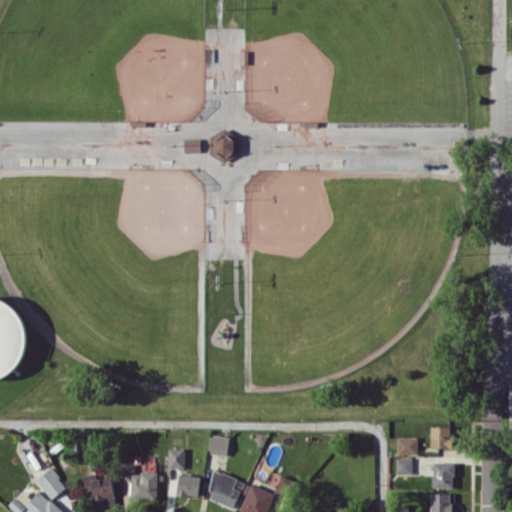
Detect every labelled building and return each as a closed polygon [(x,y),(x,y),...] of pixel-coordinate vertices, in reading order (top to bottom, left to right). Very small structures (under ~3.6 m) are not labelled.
[(209,156),(209,138),(222,129),(237,137),(238,154),(225,164),(209,156)] [(185,152),(201,151),(201,138),(184,138),(185,152)] [(0,377),(16,377),(26,340),(25,308),(0,301),(0,377)] [(452,447),(451,425),(431,426),(431,447),(452,447)] [(227,455),(230,437),(213,434),(210,452),(227,455)] [(418,436),(398,436),(398,453),(418,453),(418,436)] [(168,467),(185,467),(185,448),(169,447),(168,467)] [(158,497),(157,471),(134,471),(134,457),(121,457),(121,476),(130,476),(131,497),(158,497)] [(396,457),(396,474),(412,474),(412,457),(396,457)] [(454,461),(433,461),(434,487),(454,487),(454,461)] [(52,498),(67,486),(51,466),(36,479),(52,498)] [(240,490),(233,487),(237,478),(218,470),(206,496),(233,508),(240,490)] [(93,501),(114,499),(112,476),(96,478),(96,473),(84,474),(85,489),(92,489),(93,501)] [(177,494),(198,496),(200,475),(179,473),(177,494)] [(239,511),(240,511),(266,511),(275,494),(248,482),(243,492),(247,494),(239,511)] [(14,496),(8,505),(17,511),(66,511),(38,490),(26,505),(14,496)] [(453,511),(454,492),(431,492),(430,511),(453,511)]
